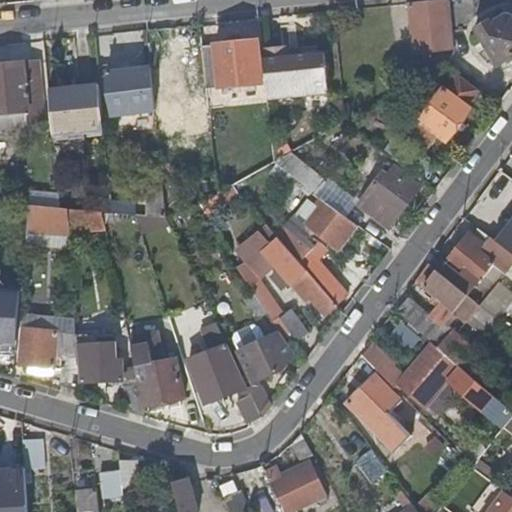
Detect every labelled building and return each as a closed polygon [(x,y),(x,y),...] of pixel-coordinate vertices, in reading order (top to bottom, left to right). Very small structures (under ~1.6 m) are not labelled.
[(415,53),(454,49),(448,0),(439,0),(410,3),(415,53)] [(477,30),(498,65),(511,56),(511,16),(508,16),(495,23),(493,21),(477,30)] [(115,65),(111,33),(97,35),(100,66),(115,65)] [(259,40),(203,45),(207,85),(232,82),(262,79),(259,40)] [(291,45),(264,47),(268,83),(270,100),(331,93),(327,51),(292,55),(291,45)] [(0,64),(0,103),(16,102),(17,111),(31,109),(32,123),(47,121),(41,61),(0,64)] [(160,140),(212,135),(209,106),(183,109),(182,102),(178,66),(152,69),(157,111),(160,140)] [(112,115),(157,111),(152,69),(152,68),(108,72),(112,115)] [(469,106),(481,90),(461,75),(449,91),(445,88),(421,120),(448,141),(473,109),(469,106)] [(102,85),(51,90),(56,137),(106,132),(102,85)] [(182,102),(183,109),(209,106),(208,100),(182,102)] [(406,145),(395,160),(416,176),(428,162),(406,145)] [(328,180),(292,153),(276,161),(302,181),(318,193),(328,180)] [(291,192),(302,181),(276,161),(264,168),(241,182),(261,205),(284,185),(291,192)] [(149,172),(149,215),(167,217),(168,216),(162,163),(154,163),(155,172),(149,172)] [(388,177),(383,174),(359,206),(389,229),(421,188),(395,168),(388,177)] [(509,210),(511,204),(511,177),(502,170),(485,192),(509,210)] [(31,193),(0,190),(0,202),(17,204),(30,205),(31,193)] [(294,225),(280,239),(335,302),(347,291),(316,257),(325,247),(317,239),(319,238),(310,229),(312,227),(341,249),(358,226),(331,205),(332,204),(322,196),(316,204),(309,199),(297,215),(303,220),(298,228),(294,225)] [(28,232),(72,234),(72,229),(71,209),(63,208),(30,205),(29,219),(28,232)] [(72,229),(108,229),(104,212),(71,209),(72,229)] [(108,231),(140,224),(137,214),(114,212),(104,212),(108,229),(108,231)] [(140,218),(141,234),(164,233),(163,217),(140,218)] [(0,245),(23,245),(23,219),(0,219),(0,245)] [(485,244),(491,236),(480,228),(474,235),(485,244)] [(485,244),(474,235),(471,232),(447,263),(441,258),(434,267),(469,296),(495,264),(505,272),(511,263),(511,252),(491,236),(485,244)] [(324,312),(335,302),(280,239),(277,235),(247,261),(256,272),(271,260),(273,262),(286,278),(307,301),(311,298),(324,312)] [(286,278),(273,262),(265,270),(278,285),(286,278)] [(145,287),(160,283),(154,264),(139,269),(145,287)] [(490,331),(499,320),(469,296),(434,267),(430,264),(418,281),(434,294),(430,300),(438,306),(430,315),(410,297),(399,311),(440,348),(461,367),(476,350),(446,323),(456,312),(468,322),(464,328),(482,342),(484,338),(489,342),(494,335),(490,331)] [(0,297),(0,278),(0,277),(0,276),(0,352),(13,355),(24,302),(0,297)] [(259,320),(269,314),(253,291),(244,297),(259,320)] [(296,308),(275,323),(284,336),(292,331),(299,341),(312,332),(296,308)] [(24,327),(78,332),(77,320),(24,315),(22,327),(24,327)] [(390,338),(413,352),(423,336),(400,322),(390,338)] [(272,347),(280,335),(273,324),(267,328),(272,335),(261,340),(266,350),(272,347)] [(61,386),(81,391),(79,362),(78,334),(78,332),(24,327),(20,365),(61,369),(61,386)] [(158,328),(130,334),(136,366),(139,365),(146,406),(186,398),(178,358),(165,360),(158,328)] [(224,353),(229,350),(219,328),(204,335),(212,351),(221,347),(224,353)] [(124,379),(130,411),(147,416),(136,366),(123,368),(124,365),(123,359),(115,360),(113,342),(98,343),(97,333),(78,334),(79,362),(82,362),(83,382),(124,379)] [(266,350),(261,340),(261,339),(240,351),(255,383),(282,369),(293,355),(280,335),(272,347),(266,350)] [(451,380),(504,428),(505,428),(511,418),(511,412),(461,367),(440,348),(413,378),(411,378),(410,379),(395,365),(396,363),(373,344),(364,355),(399,390),(404,387),(426,407),(451,380)] [(232,356),(229,350),(224,353),(221,347),(212,351),(216,362),(232,356)] [(232,356),(216,362),(197,369),(201,382),(199,383),(206,404),(246,389),(239,369),(237,370),(232,356)] [(376,375),(348,402),(397,451),(413,435),(390,413),(403,401),(376,375)] [(262,386),(250,390),(252,393),(263,417),(266,414),(272,406),(262,386)] [(249,423),(263,417),(252,393),(238,400),(249,423)] [(19,483),(28,482),(27,466),(26,442),(25,429),(13,430),(14,454),(0,455),(0,497),(19,496),(19,483)] [(302,461),(314,454),(302,433),(294,444),(293,445),(302,461)] [(437,457),(446,442),(434,435),(425,450),(437,457)] [(46,441),(26,442),(27,466),(47,465),(46,441)] [(461,442),(456,448),(474,467),(488,450),(479,442),(471,452),(461,442)] [(371,485),(388,474),(373,449),(356,460),(371,485)] [(272,468),(269,464),(266,466),(265,466),(286,511),(296,511),(296,510),(316,501),(320,507),(328,503),(325,497),(325,496),(310,465),(281,478),(276,466),(272,468)] [(286,511),(265,466),(253,471),(248,473),(266,511),(286,511)] [(105,498),(127,495),(123,470),(102,473),(105,498)] [(181,505),(195,501),(189,478),(175,481),(181,505)] [(438,489),(418,508),(420,511),(439,511),(448,500),(438,489)] [(511,511),(511,494),(504,489),(486,511),(511,511)] [(81,511),(97,511),(95,491),(80,492),(81,511)] [(244,491),(226,498),(232,511),(252,511),(253,511),(244,491)]
